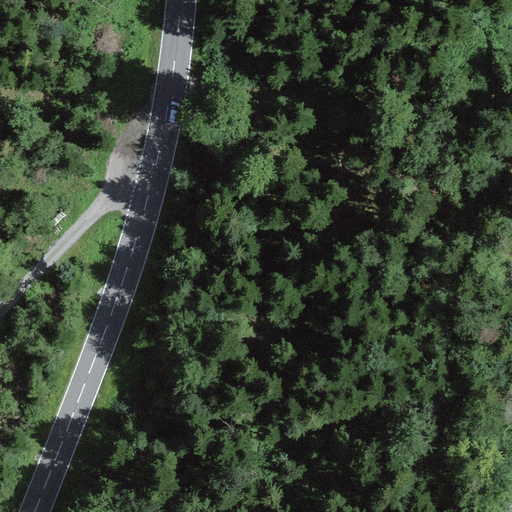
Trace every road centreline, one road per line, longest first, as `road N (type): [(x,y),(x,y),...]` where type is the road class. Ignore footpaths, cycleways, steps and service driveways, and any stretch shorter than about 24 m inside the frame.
road 1 (track): [(248,511),(247,380),(227,321),(223,210),(166,118),(408,89),(481,65),(453,290)]
road 2 (tertiary): [(34,511),(135,247),(166,118),(181,0)]
road 3 (track): [(149,193),(90,219),(0,315)]
